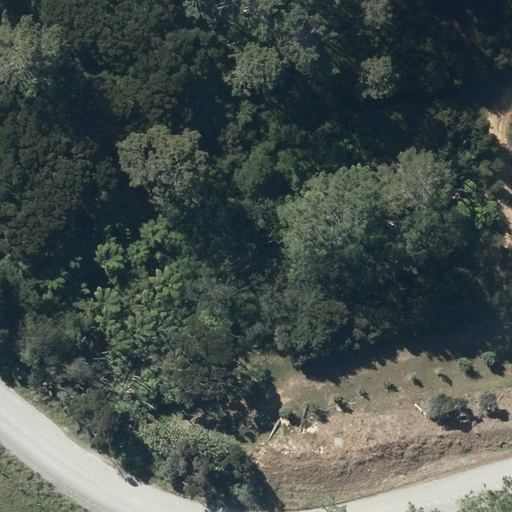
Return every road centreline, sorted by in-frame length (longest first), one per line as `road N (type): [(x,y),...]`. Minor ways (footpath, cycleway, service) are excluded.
road 1 (unclassified): [(170,511),(69,460),(0,404)]
road 2 (unclassified): [(511,476),(382,511)]
